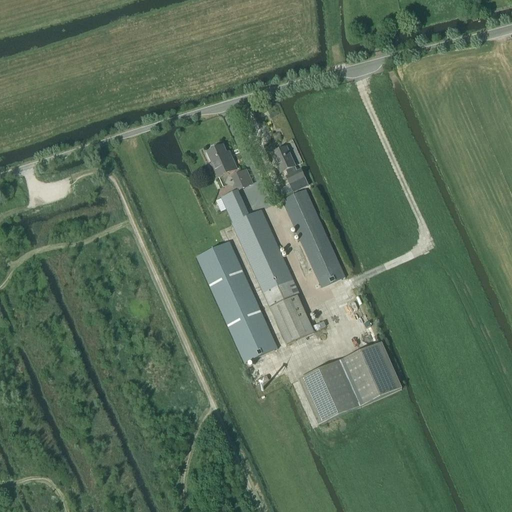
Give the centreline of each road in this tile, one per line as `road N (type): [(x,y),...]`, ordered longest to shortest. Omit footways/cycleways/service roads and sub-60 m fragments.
road 1 (unclassified): [(0,175),(511,27)]
road 2 (track): [(351,68),(424,232),(419,251),(338,289)]
